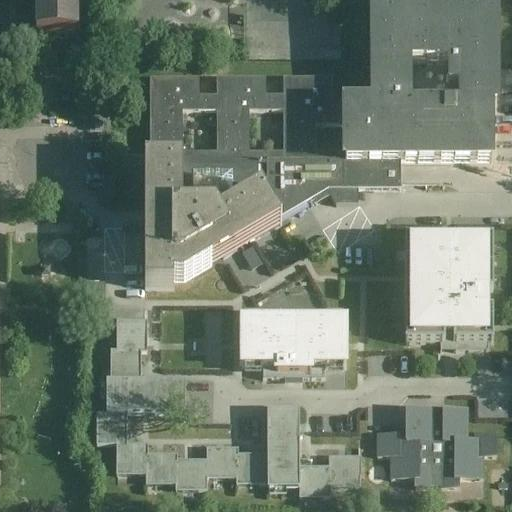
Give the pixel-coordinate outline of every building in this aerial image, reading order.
[(80,0),(36,0),(37,38),(81,38),(80,0)] [(279,226),(329,197),(337,211),(359,211),(359,197),(402,197),(402,177),(500,177),(499,121),(505,121),(504,9),(372,8),(373,110),(346,110),(346,101),(333,100),(333,84),(284,84),(285,102),(266,102),(266,83),(217,84),(217,101),(199,102),(200,84),(151,84),(151,168),(145,168),(144,307),(173,307),(173,300),(182,300),(285,236),(279,226)] [(405,241),(405,347),(441,347),(446,346),(446,345),(453,344),(453,354),(489,354),(489,346),(493,346),(493,312),(486,312),(486,296),(493,296),(493,241),(453,241),(453,248),(445,248),(445,240),(405,241)] [(242,325),(242,371),(263,371),(263,383),(325,382),(325,370),(346,370),(346,325),(325,325),(325,317),(263,317),(263,325),(242,325)] [(97,418),(97,449),(117,449),(117,479),(147,479),(147,489),(176,489),(177,495),(208,495),(208,483),(237,483),(238,489),(269,489),(269,493),(300,493),(300,502),(331,502),(331,491),(360,492),(360,461),(329,462),(330,471),(300,472),(300,415),(268,414),(269,458),(239,458),(239,452),(208,452),(208,464),(179,464),(178,458),(149,458),(149,448),(128,448),(128,417),(186,417),(186,385),(141,385),(142,356),(147,356),(147,325),(144,325),(130,325),(117,325),(117,354),(111,355),(111,386),(107,386),(107,417),(97,418)] [(378,439),(378,462),(391,462),(391,485),(416,484),(416,493),(433,494),(433,491),(433,484),(441,485),(441,491),(441,494),(459,494),(459,483),(483,484),(483,461),(497,461),(497,439),(475,439),(475,443),(468,443),(468,412),(444,412),(444,416),(431,416),(431,412),(407,412),(407,443),(399,443),(399,438),(378,439)]
